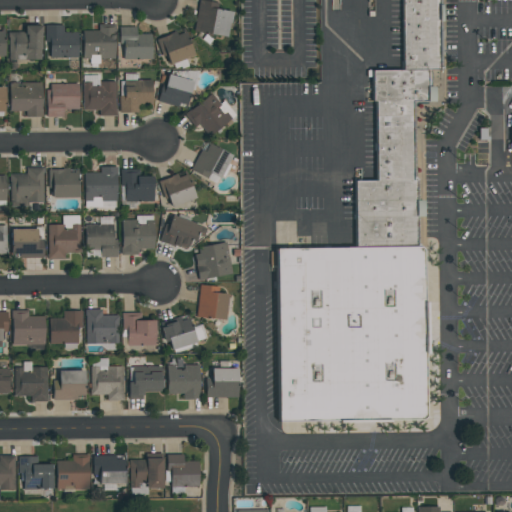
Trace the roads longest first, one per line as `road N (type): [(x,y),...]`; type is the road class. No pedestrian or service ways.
road 1 (residential): [(0,429),(221,430)]
road 2 (residential): [(0,148),(168,147)]
road 3 (residential): [(0,3),(164,3)]
road 4 (residential): [(0,288),(162,286)]
